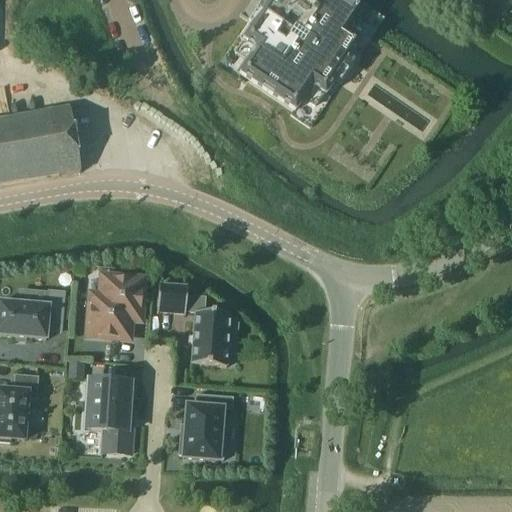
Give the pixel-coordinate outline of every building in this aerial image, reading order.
[(323,98),(358,47),(369,31),(375,22),(361,13),(342,0),(269,0),(267,4),(252,26),(241,42),(224,67),(237,76),(293,114),(306,123),(323,98)] [(0,187),(56,178),(58,178),(77,174),(77,175),(79,174),(68,109),(0,121),(0,187)] [(88,337),(126,340),(127,321),(137,322),(140,284),(130,283),(130,279),(114,277),(113,282),(102,281),(100,300),(91,299),(88,337)] [(155,316),(156,316),(157,315),(182,317),(182,318),(183,318),(183,315),(193,316),(193,317),(194,317),(190,366),(189,366),(189,367),(225,370),(225,369),(224,369),(226,337),(232,337),(235,334),(236,326),(233,322),(228,322),(228,320),(229,320),(229,319),(202,316),(203,301),(185,300),(185,290),(184,289),(184,290),(159,288),(159,287),(157,287),(155,316)] [(46,322),(59,323),(61,297),(47,296),(46,310),(0,306),(0,338),(44,343),(46,322)] [(67,380),(81,381),(82,369),(68,369),(67,380)] [(0,445),(8,446),(9,442),(22,443),(26,402),(35,403),(37,380),(13,378),(11,394),(0,393),(0,445)] [(83,432),(101,434),(100,456),(129,458),(131,434),(126,434),(129,387),(86,384),(83,432)] [(178,443),(177,458),(181,459),(181,461),(217,464),(217,463),(222,464),(223,443),(218,443),(221,412),(230,413),(231,401),(194,398),(194,410),(185,409),(182,443),(178,443)]
